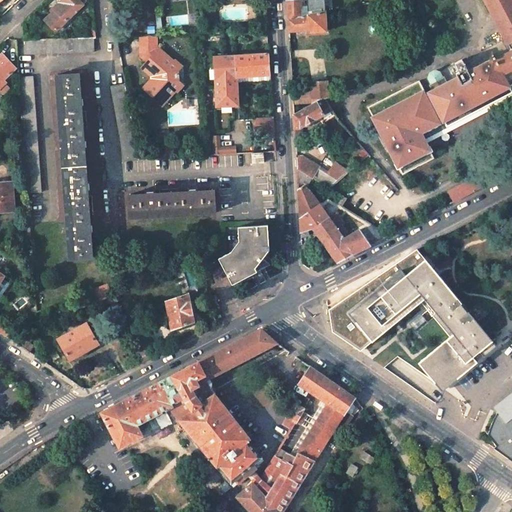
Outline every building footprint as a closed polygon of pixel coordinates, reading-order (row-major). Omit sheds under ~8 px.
[(61,0),(53,8),(51,10),(53,12),(45,20),(54,30),(57,30),(66,21),(84,4),(83,4),(79,0),(61,0)] [(325,11),(324,0),(307,0),(308,6),(301,7),(301,1),(287,3),(288,18),(325,11)] [(419,81),(367,108),(403,175),(434,158),(424,139),(511,92),(511,90),(510,86),(511,85),(511,0),(484,0),(505,39),(487,48),(488,50),(483,52),(488,61),(484,63),(479,53),(463,61),(462,59),(455,63),(456,63),(439,72),(435,71),(430,73),(428,78),(431,84),(430,84),(433,90),(429,92),(419,81)] [(325,11),(288,18),(289,31),(308,30),(308,32),(327,31),(325,11)] [(96,37),(95,27),(90,27),(90,30),(87,30),(87,38),(93,37),(96,37)] [(178,91),(183,85),(178,81),(178,76),(173,76),(173,69),(178,69),(181,65),(175,60),(174,61),(159,47),(158,35),(140,36),(141,56),(148,61),(142,68),(151,76),(151,78),(144,88),(162,104),(176,90),(178,91)] [(24,40),(24,55),(94,52),(93,37),(87,38),(24,40)] [(2,53),(0,55),(0,87),(6,82),(4,79),(16,68),(2,53)] [(269,54),(214,57),(214,69),(215,78),(217,104),(239,103),(237,77),(271,75),(269,54)] [(64,167),(86,165),(84,137),(83,118),(80,86),(79,73),(57,75),(64,167)] [(24,148),(27,192),(42,192),(34,76),(19,77),(21,114),(24,148)] [(328,81),(311,83),(312,91),(312,103),(312,104),(317,102),(321,99),(324,98),(328,97),(328,81)] [(111,86),(124,160),(139,159),(125,85),(125,84),(111,86)] [(312,103),(312,91),(292,92),(293,104),(312,103)] [(328,97),(324,98),(336,115),(338,118),(343,115),(341,111),(344,109),(335,95),(328,97)] [(312,104),(294,114),(294,127),(300,127),(323,114),(324,114),(327,120),(336,115),(324,98),(321,99),(317,102),(312,104)] [(239,103),(217,104),(217,111),(240,110),(239,103)] [(273,117),(256,118),(256,132),(261,132),(260,126),(274,125),(273,117)] [(236,154),(236,145),(221,146),(220,136),(212,136),(213,155),(236,154)] [(253,163),(264,162),(263,152),(252,153),(253,163)] [(299,158),(296,156),(297,168),(312,177),(330,188),(340,180),(339,180),(303,156),(301,156),(299,158)] [(64,167),(70,259),(93,257),(91,233),(90,214),(88,188),(86,165),(64,167)] [(475,178),(448,192),(454,202),(480,188),(475,178)] [(13,182),(0,182),(0,212),(15,212),(13,182)] [(298,183),(300,217),(304,215),(319,203),(311,191),(307,188),(308,186),(302,182),(298,183)] [(129,195),(130,218),(216,213),(215,190),(192,191),(173,192),(148,194),(129,195)] [(314,228),(329,217),(319,203),(304,215),(300,217),(301,224),(301,233),(313,228),(314,228)] [(336,215),(330,219),(337,229),(343,225),(336,215)] [(313,228),(301,233),(301,241),(317,232),(338,262),(371,245),(360,229),(350,235),(346,229),(340,233),(337,229),(330,219),(329,217),(314,228),(313,228)] [(219,260),(232,286),(255,275),(258,274),(256,270),(262,261),(271,267),(271,256),(269,227),(239,229),(239,243),(232,254),(219,260)] [(374,341),(419,303),(444,285),(415,251),(329,312),(332,333),(360,352),(374,341)] [(258,274),(271,267),(262,261),(256,270),(258,274)] [(107,284),(93,289),(97,300),(111,294),(107,284)] [(444,285),(419,303),(449,338),(420,362),(443,390),(476,363),(472,358),(479,352),(483,357),(495,347),(444,285)] [(166,301),(171,329),(194,322),(189,294),(166,301)] [(219,307),(215,295),(209,297),(213,309),(219,307)] [(13,321),(0,325),(0,332),(5,336),(17,331),(13,321)] [(87,323),(58,339),(70,360),(99,343),(87,323)] [(258,328),(100,413),(119,446),(142,434),(137,426),(172,408),(172,406),(185,399),(192,410),(178,421),(232,487),(247,475),(254,470),(259,465),(258,463),(263,460),(250,444),(252,442),(212,393),(200,403),(193,394),(197,391),(194,386),(196,385),(193,381),(207,374),(208,376),(272,342),(258,328)] [(140,352),(145,361),(155,356),(150,347),(140,352)] [(260,477),(254,470),(247,475),(255,485),(255,486),(251,481),(236,493),(250,511),(278,511),(335,429),(338,431),(341,427),(344,429),(352,416),(350,415),(356,407),(351,403),(354,398),(310,368),(300,384),(320,398),(325,401),(292,450),(291,454),(283,451),(282,450),(278,458),(274,454),(260,477)] [(511,392),(493,408),(497,413),(493,420),(490,427),(487,435),(496,446),(493,448),(511,461),(511,392)] [(304,422),(283,451),(291,454),(292,450),(325,401),(320,398),(311,412),(308,411),(302,421),(304,422)] [(297,417),(302,421),(308,411),(303,407),(304,405),(297,401),(284,421),(292,425),(297,417)] [(67,431),(58,435),(62,442),(71,437),(67,431)] [(373,458),(363,450),(359,455),(370,463),(373,458)] [(381,482),(390,489),(384,497),(392,502),(399,492),(395,480),(387,474),(381,482)]
